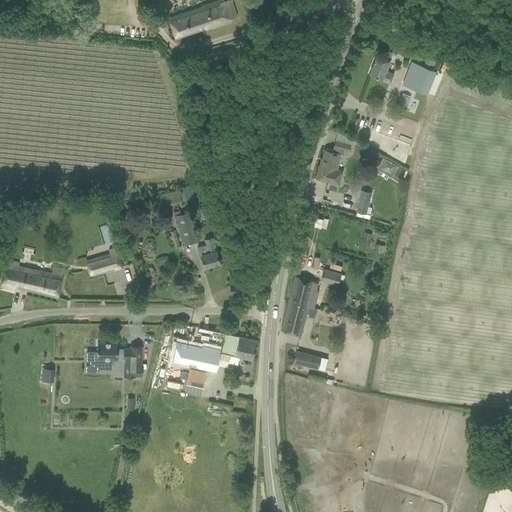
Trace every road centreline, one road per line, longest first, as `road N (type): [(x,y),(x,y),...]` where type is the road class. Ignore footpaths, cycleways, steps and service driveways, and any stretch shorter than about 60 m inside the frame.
road 1 (tertiary): [(271,314),(297,190),(365,0)]
road 2 (unclassified): [(0,323),(74,312),(271,314)]
road 3 (tertiary): [(277,511),(266,409),(271,314)]
